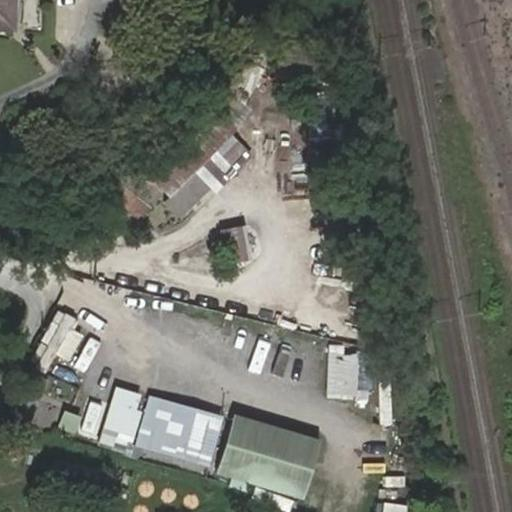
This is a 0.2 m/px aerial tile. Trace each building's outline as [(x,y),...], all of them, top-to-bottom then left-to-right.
[(0,0),(0,33),(10,34),(12,0),(0,0)] [(194,175),(233,137),(248,113),(213,91),(203,109),(139,171),(168,201),(163,206),(180,222),(210,191),(194,175)] [(122,176),(99,198),(141,225),(158,198),(122,176)] [(223,255),(253,259),(257,227),(228,223),(223,255)] [(87,326),(56,310),(30,361),(50,371),(59,353),(70,359),(87,326)] [(353,393),(354,347),(329,347),(328,392),(353,393)] [(13,415),(33,423),(50,375),(29,368),(13,415)] [(99,445),(112,407),(89,400),(76,438),(99,445)] [(190,422),(193,413),(150,401),(136,447),(205,468),(216,430),(190,422)] [(218,421),(193,413),(190,422),(216,430),(218,421)] [(313,441),(229,416),(212,474),(296,499),(313,441)] [(95,503),(103,473),(54,460),(47,491),(95,503)] [(132,481),(103,473),(95,503),(124,511),(132,481)]
